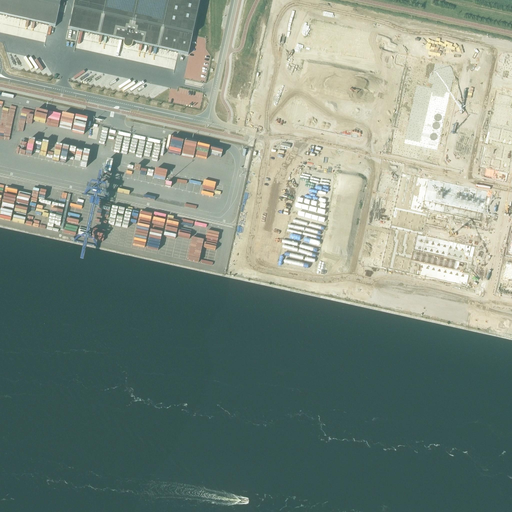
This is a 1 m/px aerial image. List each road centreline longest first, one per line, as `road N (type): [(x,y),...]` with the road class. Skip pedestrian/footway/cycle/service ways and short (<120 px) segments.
road 1 (unclassified): [(0,75),(207,123)]
road 2 (unclassified): [(234,0),(207,123)]
